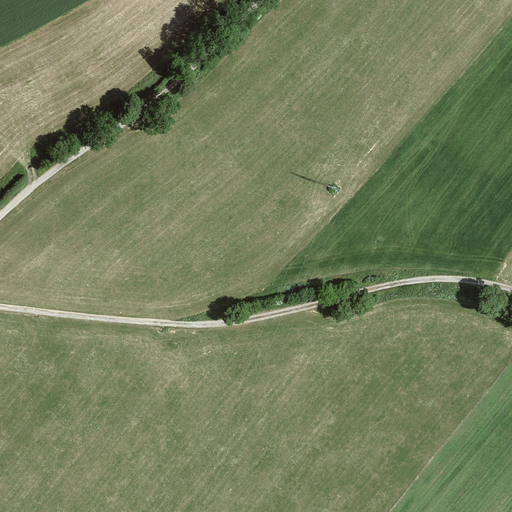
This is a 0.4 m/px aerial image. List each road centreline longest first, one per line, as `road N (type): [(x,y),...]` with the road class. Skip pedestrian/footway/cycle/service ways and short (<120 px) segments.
road 1 (track): [(0,305),(172,326),(276,313),(416,280),(511,289)]
road 2 (track): [(256,0),(177,83),(43,180),(0,222)]
